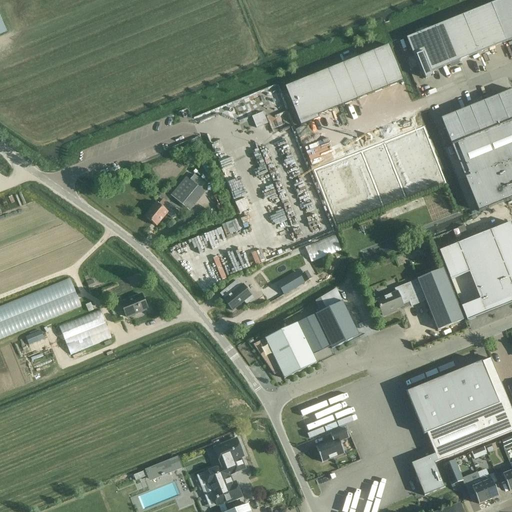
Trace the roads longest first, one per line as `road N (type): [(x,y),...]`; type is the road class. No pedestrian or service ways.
road 1 (unclassified): [(268,404),(148,255),(0,149)]
road 2 (unclassified): [(268,404),(383,358),(440,349),(511,321)]
